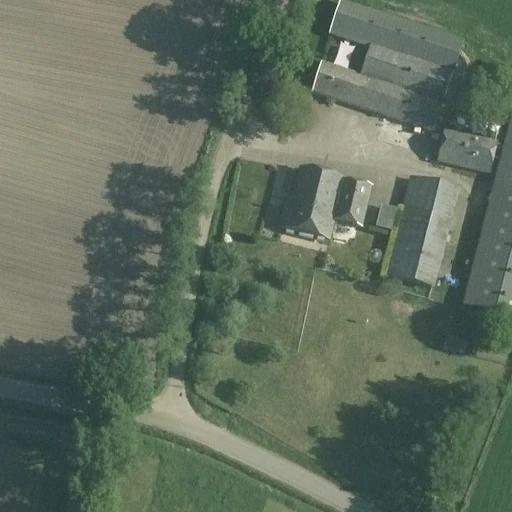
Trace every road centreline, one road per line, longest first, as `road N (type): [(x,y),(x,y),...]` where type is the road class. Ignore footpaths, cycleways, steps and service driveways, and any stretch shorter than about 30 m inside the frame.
road 1 (track): [(281,0),(204,219),(169,421)]
road 2 (unclassified): [(0,389),(169,421),(357,511)]
